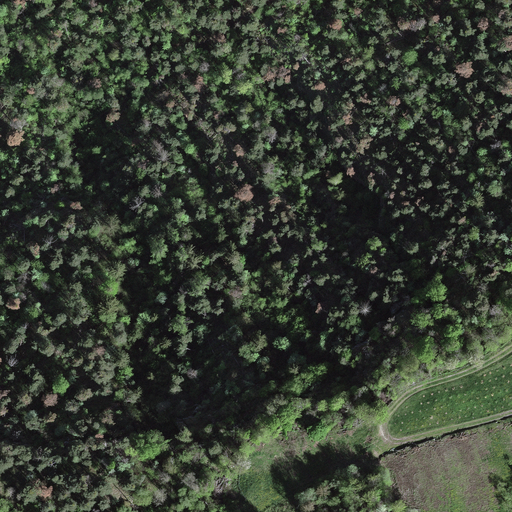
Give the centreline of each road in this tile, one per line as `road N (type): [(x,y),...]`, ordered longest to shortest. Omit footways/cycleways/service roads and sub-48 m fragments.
road 1 (track): [(0,82),(55,82),(137,49),(214,42),(283,0)]
road 2 (track): [(511,411),(397,442),(387,437),(386,423),(410,395),(486,367),(511,348)]
